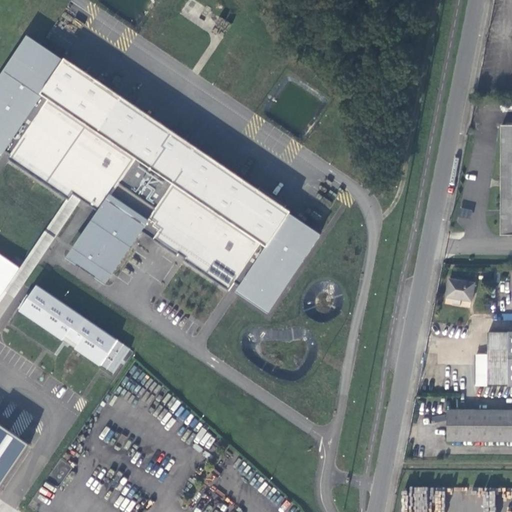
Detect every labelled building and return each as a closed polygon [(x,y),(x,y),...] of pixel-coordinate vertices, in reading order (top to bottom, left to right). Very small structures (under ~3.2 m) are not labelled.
[(286,272),(306,242),(313,246),(319,238),(289,217),(293,212),(65,57),(61,64),(25,40),(4,71),(11,75),(0,90),(0,153),(69,201),(74,194),(99,212),(75,248),(113,274),(131,248),(134,243),(142,231),(178,255),(179,253),(186,258),(184,260),(229,290),(235,282),(242,286),(239,290),(270,311),(293,277),(286,272)] [(511,125),(502,125),(501,235),(511,235),(511,125)] [(0,486),(28,445),(0,426),(0,295),(17,270),(0,258),(0,486)] [(454,298),(461,299),(472,301),(475,283),(449,279),(446,297),(454,298)] [(131,350),(39,287),(22,312),(63,340),(65,338),(78,346),(76,350),(113,375),(131,350)] [(511,385),(511,332),(489,332),(489,354),(476,354),(476,386),(511,385)] [(511,410),(449,410),(449,440),(511,440),(511,410)]
